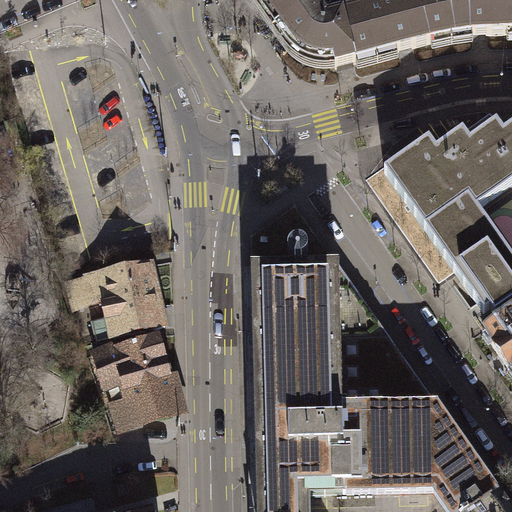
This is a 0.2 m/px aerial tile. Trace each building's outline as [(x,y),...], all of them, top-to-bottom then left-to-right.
[(253,0),(253,1),(275,32),(318,2),(316,0),(253,0)] [(388,0),(389,4),(363,11),(376,59),(432,44),(451,40),(443,0),(406,0),(405,0),(404,0),(388,0)] [(511,0),(443,0),(451,40),(471,37),(511,35),(511,0)] [(287,49),(289,48),(293,52),(298,57),(303,60),(309,63),(315,65),(321,66),(328,66),(334,65),(335,70),(376,59),(363,11),(330,20),(318,2),(275,32),(287,49)] [(25,154),(15,121),(5,124),(14,157),(25,154)] [(474,205),(478,211),(511,186),(511,129),(504,135),(497,125),(470,144),(463,134),(436,152),(430,142),(384,173),(429,237),(474,205)] [(474,205),(429,237),(485,316),(490,313),(498,323),(511,313),(511,259),(478,211),(474,205)] [(130,271),(67,284),(70,297),(69,297),(74,311),(104,301),(108,320),(92,323),(97,345),(113,341),(113,340),(167,328),(159,293),(152,266),(130,271)] [(308,511),(308,499),(434,495),(445,511),(477,511),(500,496),(339,267),(330,267),(252,269),(257,511),(308,511)] [(511,313),(498,323),(483,332),(493,346),(492,346),(511,374),(511,313)] [(116,408),(123,430),(180,413),(170,380),(159,337),(114,349),(94,357),(105,391),(123,383),(126,391),(125,391),(129,403),(116,408)] [(477,511),(511,511),(500,496),(477,511)] [(93,499),(42,511),(41,511),(91,511),(96,511),(93,499)]
